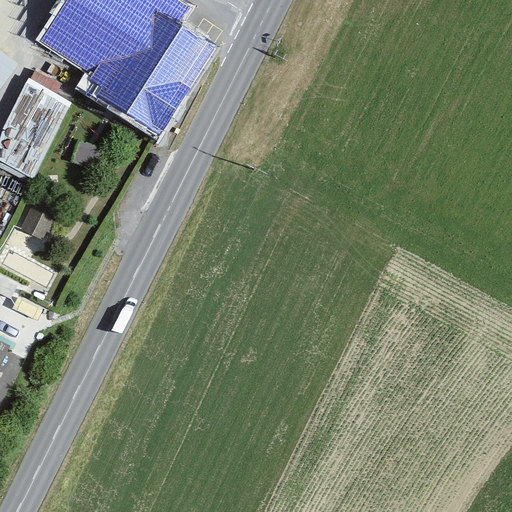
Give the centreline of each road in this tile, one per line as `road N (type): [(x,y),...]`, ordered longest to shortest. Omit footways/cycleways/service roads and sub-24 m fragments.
road 1 (secondary): [(274,0),(18,511)]
road 2 (unknown): [(0,177),(20,39),(15,23)]
